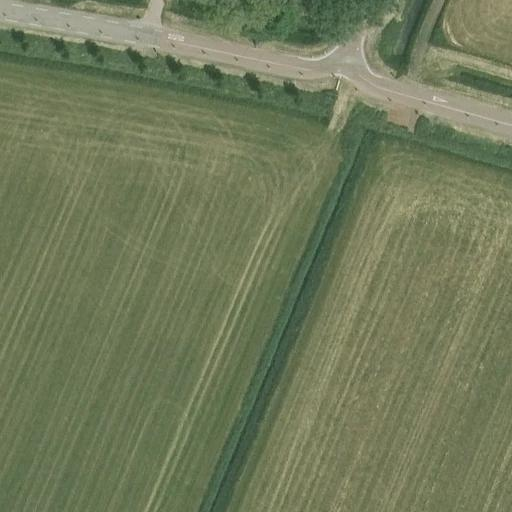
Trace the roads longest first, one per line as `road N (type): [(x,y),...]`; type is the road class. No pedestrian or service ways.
road 1 (tertiary): [(348,55),(296,69),(0,13)]
road 2 (tertiary): [(511,126),(373,85),(348,55)]
